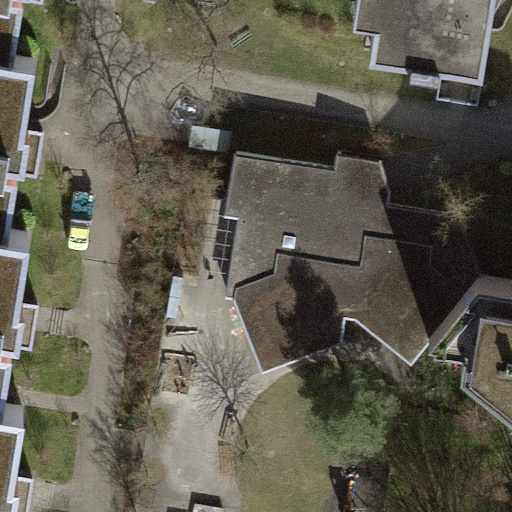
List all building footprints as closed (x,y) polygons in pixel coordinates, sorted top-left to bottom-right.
[(0,0),(0,50),(15,53),(23,9),(40,12),(41,0),(0,0)] [(361,0),(359,18),(381,22),(377,53),(416,59),(414,72),(443,77),(445,63),(485,69),(495,0),(361,0)] [(36,56),(15,53),(0,50),(0,232),(6,233),(15,182),(36,186),(43,140),(22,136),(36,56)] [(409,374),(436,340),(480,283),(460,223),(386,211),(389,195),(376,166),(337,159),(335,176),(233,158),(220,227),(235,230),(226,302),(262,383),(339,354),(342,324),(351,325),(409,374)] [(29,237),(6,233),(0,232),(0,408),(1,408),(10,355),(31,358),(39,313),(17,309),(29,237)] [(511,421),(511,286),(480,283),(436,340),(457,350),(453,377),(511,421)] [(21,412),(1,408),(0,408),(0,511),(27,511),(31,493),(8,489),(21,412)]
